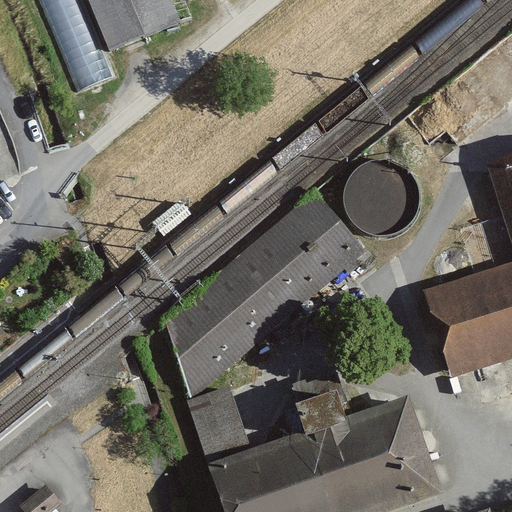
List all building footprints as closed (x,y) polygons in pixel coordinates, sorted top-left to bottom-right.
[(36,0),(77,96),(114,81),(103,55),(196,16),(188,0),(36,0)] [(511,265),(422,290),(445,378),(511,360),(511,156),(485,164),(511,264),(511,265)] [(382,237),(396,232),(407,223),(414,210),(415,195),(411,181),(401,170),(388,163),(374,162),(360,167),(349,176),(342,189),(341,204),(345,218),(355,229),(368,236),(382,237)] [(363,253),(311,192),(162,318),(185,403),(363,253)] [(66,236),(50,252),(68,270),(84,254),(66,236)] [(336,390),(332,374),(290,386),(294,402),(336,390)] [(229,392),(185,403),(201,467),(245,456),(229,392)] [(212,511),(374,511),(434,497),(413,414),(245,456),(201,467),(212,511)] [(19,511),(58,511),(62,509),(46,489),(19,511)]
